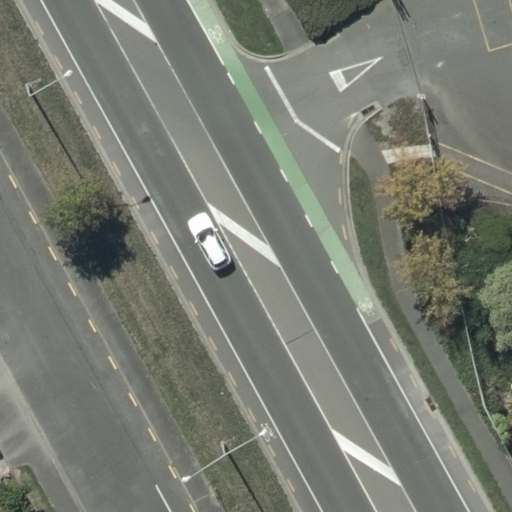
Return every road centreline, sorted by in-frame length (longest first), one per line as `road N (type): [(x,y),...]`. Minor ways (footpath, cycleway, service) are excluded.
road 1 (trunk): [(115,0),(393,511)]
road 2 (residential): [(135,511),(0,262)]
